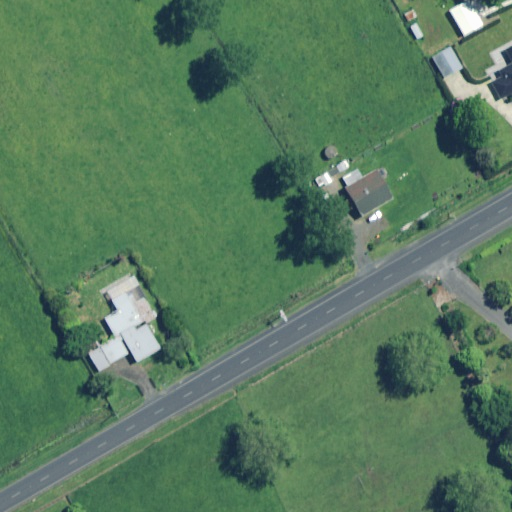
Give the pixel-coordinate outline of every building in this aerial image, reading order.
[(471,0),(465,0),(447,10),(459,32),(482,20),(471,0)] [(461,69),(449,47),(431,58),(442,79),(461,69)] [(511,48),(504,53),(511,65),(498,72),(501,77),(492,82),(501,99),(510,94),(511,97),(511,48)] [(338,155),(333,144),(321,150),(326,160),(338,155)] [(392,199),(375,170),(341,190),(358,219),(392,199)] [(146,297),(138,284),(110,300),(116,311),(103,318),(114,338),(86,353),(96,371),(129,353),(135,363),(158,350),(144,324),(155,318),(144,298),(146,297)]
